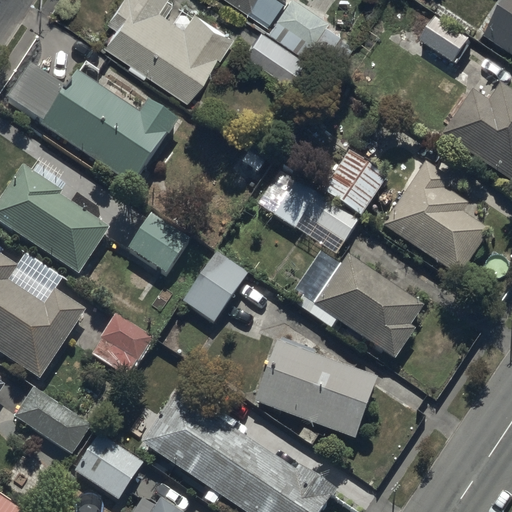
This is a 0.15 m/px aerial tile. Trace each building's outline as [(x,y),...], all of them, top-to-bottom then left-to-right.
[(174,2),(171,0),(119,0),(105,19),(116,28),(104,44),(127,61),(125,63),(144,77),(147,73),(188,102),(237,35),(197,5),(190,14),(180,7),(172,17),(166,13),(174,2)] [(262,28),(325,72),(348,37),(329,24),(332,19),(304,0),(234,0),(253,13),(249,20),(262,28)] [(484,34),(489,38),(488,39),(511,56),(511,3),(497,25),(492,22),(484,34)] [(325,72),(262,28),(245,54),(308,96),(325,72)] [(45,127),(40,133),(131,194),(177,125),(148,105),(140,118),(75,74),(65,89),(33,67),(9,103),(45,127)] [(474,95),(443,140),(511,188),(511,95),(499,87),(488,104),(474,95)] [(322,196),(360,225),(388,182),(349,156),(322,196)] [(0,201),(0,226),(80,281),(112,234),(62,199),(64,197),(56,191),(64,179),(37,161),(28,174),(22,170),(0,201)] [(426,165),(381,229),(459,283),(491,236),(464,217),(470,209),(447,193),(453,184),(426,165)] [(360,225),(322,196),(318,202),(291,184),(269,217),(294,233),(303,220),(345,248),(360,225)] [(154,217),(129,251),(167,279),(192,244),(154,217)] [(220,253),(183,307),(214,329),(252,275),(220,253)] [(0,257),(0,358),(40,385),(86,315),(54,294),(62,282),(25,257),(17,269),(0,257)] [(351,258),(314,310),(395,368),(418,335),(411,330),(425,310),(351,258)] [(118,317),(91,359),(128,382),(154,341),(118,317)] [(280,339),(254,409),(355,446),(379,383),(315,359),(317,353),(280,339)] [(181,389),(142,446),(238,511),(324,511),(337,494),(301,469),(296,475),(199,408),(202,404),(181,389)] [(33,391),(14,420),(73,460),(92,431),(33,391)] [(99,437),(73,476),(119,507),(134,485),(161,503),(171,489),(143,470),(144,468),(99,437)] [(17,511),(0,500),(0,511),(17,511)]
